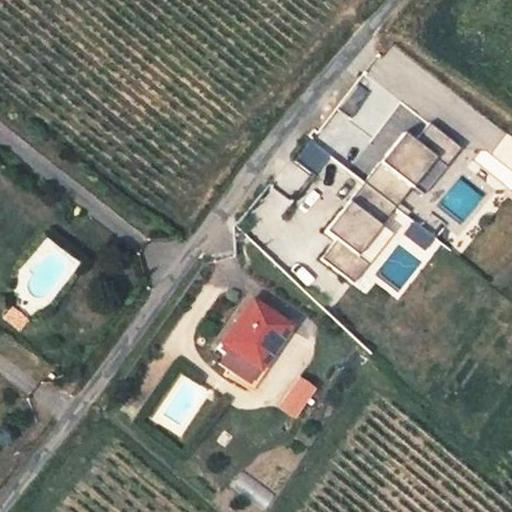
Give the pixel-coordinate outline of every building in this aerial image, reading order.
[(416,124),(405,116),(327,215),(338,224),(323,243),(354,268),(370,248),(359,239),(382,210),(413,171),(436,141),(447,150),(462,131),(431,106),(416,124)] [(436,141),(413,171),(424,179),(447,150),(436,141)] [(382,210),(359,239),(370,248),(393,218),(382,210)] [(291,312),(254,286),(225,328),(234,334),(221,353),(255,376),(263,363),(258,359),(291,312)] [(19,315),(27,302),(13,292),(5,304),(19,315)]
